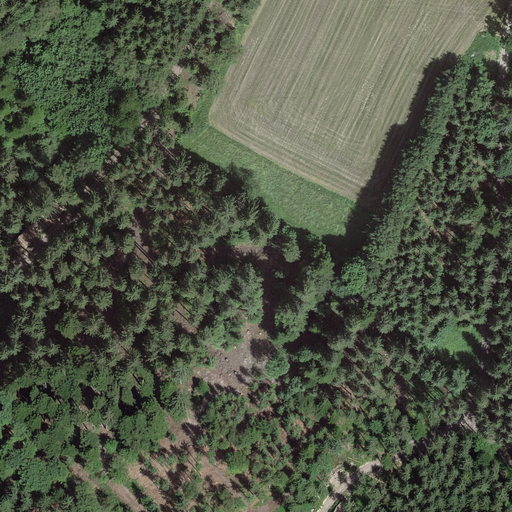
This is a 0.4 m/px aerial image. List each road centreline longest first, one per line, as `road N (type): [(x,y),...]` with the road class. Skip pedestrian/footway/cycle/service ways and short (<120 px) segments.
road 1 (track): [(511,26),(499,285),(466,423)]
road 2 (track): [(210,0),(148,119),(0,293)]
road 3 (track): [(466,423),(370,460),(323,511)]
